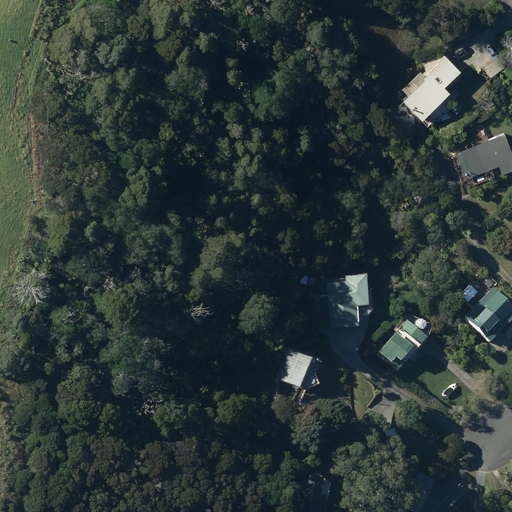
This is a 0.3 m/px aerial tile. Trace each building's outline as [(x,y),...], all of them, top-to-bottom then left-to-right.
[(419,78),(396,99),(421,125),(429,117),(432,120),(447,105),(445,103),(456,93),(452,88),(445,94),(437,86),(454,70),(440,54),(417,76),(419,78)] [(495,58),(481,69),(488,77),(502,66),(495,58)] [(511,164),(501,133),(450,151),(459,177),(493,164),(496,172),(511,165),(511,164)] [(358,277),(339,278),(340,284),(322,285),(325,330),(352,328),(350,308),(367,307),(366,292),(359,292),(358,277)] [(511,309),(491,287),(459,318),(484,344),(511,315),(511,309)] [(306,308),(314,329),(324,326),(317,304),(306,308)] [(388,332),(391,334),(373,356),(392,372),(407,355),(420,339),(423,341),(429,325),(403,314),(388,332)] [(285,352),(275,380),(297,388),(307,359),(285,352)] [(396,447),(389,429),(377,434),(383,451),(396,447)] [(406,471),(392,504),(409,511),(417,511),(430,481),(406,471)] [(294,496),(292,511),(317,511),(319,498),(315,498),(317,480),(298,478),(297,496),(294,496)]
